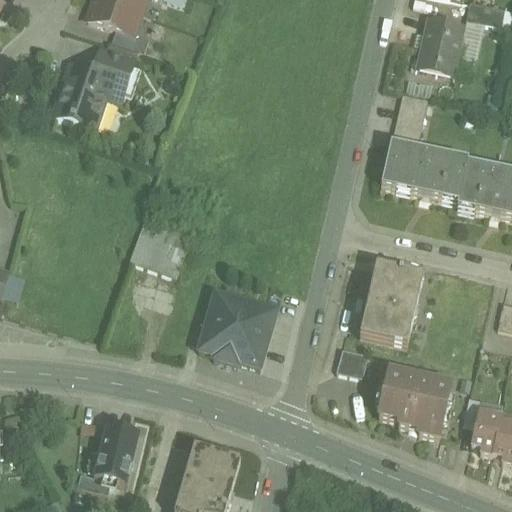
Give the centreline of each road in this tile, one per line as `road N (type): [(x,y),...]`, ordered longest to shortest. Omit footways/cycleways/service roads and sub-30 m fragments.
road 1 (secondary): [(0,372),(138,388),(286,434)]
road 2 (residential): [(387,0),(338,218)]
road 3 (residential): [(338,218),(286,434)]
road 4 (secondary): [(286,434),(475,511)]
road 5 (residential): [(511,259),(338,218)]
